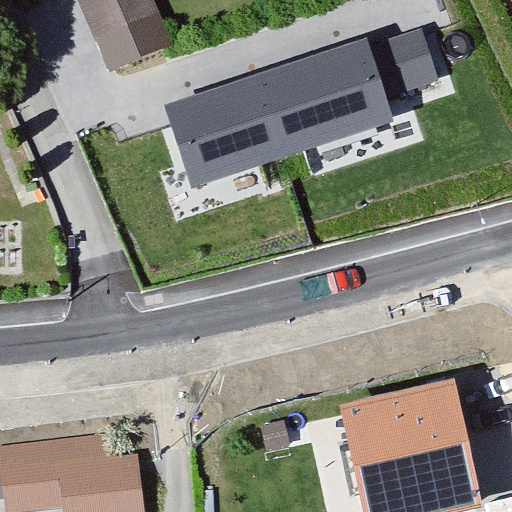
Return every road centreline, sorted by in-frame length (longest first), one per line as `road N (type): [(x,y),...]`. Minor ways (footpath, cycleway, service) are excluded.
road 1 (tertiary): [(511,264),(301,320),(121,353)]
road 2 (residential): [(121,353),(76,192),(0,13)]
road 3 (tertiary): [(121,353),(0,368)]
